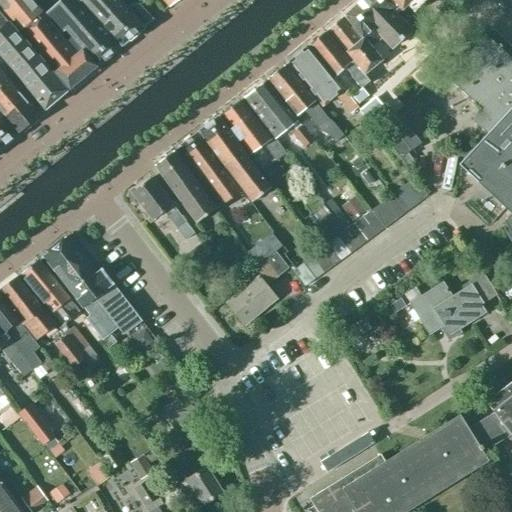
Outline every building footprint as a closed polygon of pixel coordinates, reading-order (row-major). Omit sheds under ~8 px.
[(0,0),(0,6),(68,90),(95,67),(81,49),(75,53),(59,34),(59,33),(39,9),(38,9),(30,0),(0,0)] [(59,33),(68,26),(72,31),(70,33),(97,66),(118,48),(77,0),(64,0),(50,12),(43,5),(39,9),(59,33)] [(79,0),(122,46),(144,28),(143,27),(152,20),(138,5),(133,4),(126,9),(117,0),(79,0)] [(340,43),(354,60),(365,74),(381,60),(370,47),(382,37),(392,49),(412,31),(393,12),(398,7),(391,0),(362,0),(343,16),(363,37),(359,40),(353,32),(340,43)] [(393,0),(402,10),(407,5),(414,11),(425,0),(393,0)] [(0,14),(0,57),(14,74),(43,111),(66,92),(35,55),(0,14)] [(341,18),(328,29),(340,43),(353,32),(341,18)] [(335,77),(346,68),(352,76),(351,76),(361,88),(369,81),(364,75),(365,74),(354,60),(351,62),(325,31),(308,45),(335,77)] [(511,58),(485,34),(446,77),(480,109),(471,119),(486,134),(511,106),(511,58)] [(350,113),(359,106),(335,77),(308,45),(288,62),(324,105),(336,95),(350,113)] [(327,136),(328,135),(333,142),(343,134),(332,121),(327,117),(321,108),(315,100),(285,64),(267,79),(297,115),(303,109),(317,128),(327,136)] [(0,113),(17,133),(37,117),(0,73),(0,113)] [(270,131),(275,137),(292,124),(296,129),(293,132),(305,146),(313,140),(264,82),(244,97),(270,131)] [(361,89),(352,96),(358,103),(368,96),(361,89)] [(277,160),(287,152),(275,137),(270,131),(267,133),(241,99),(220,115),(250,154),(264,144),(277,160)] [(511,106),(486,134),(458,164),(511,213),(511,211),(511,106)] [(0,146),(17,133),(0,113),(0,146)] [(271,187),(218,116),(198,131),(251,202),(271,187)] [(251,202),(198,131),(178,147),(222,204),(234,195),(241,190),(250,202),(251,202)] [(174,150),(155,164),(196,223),(216,208),(197,184),(174,150)] [(408,152),(400,157),(407,168),(415,162),(408,152)] [(164,212),(185,239),(195,232),(173,204),(152,177),(132,193),(153,220),(164,212)] [(406,184),(418,201),(427,195),(415,178),(406,184)] [(408,209),(418,201),(406,184),(396,192),(408,209)] [(345,229),(351,224),(322,186),(314,191),(343,230),(345,229)] [(408,209),(396,192),(388,197),(400,214),(408,209)] [(341,206),(352,221),(366,211),(355,196),(341,206)] [(400,214),(388,197),(379,204),(389,217),(392,220),(400,214)] [(392,220),(389,217),(379,204),(371,210),(383,227),(392,220)] [(383,227),(371,210),(362,217),(374,234),(383,227)] [(330,233),(339,226),(332,217),(323,223),(322,221),(311,230),(319,239),(329,232),(330,233)] [(365,240),(374,234),(362,217),(353,223),(365,240)] [(365,240),(353,223),(351,224),(345,229),(357,246),(365,240)] [(336,235),(337,237),(348,252),(357,246),(345,229),(343,230),(336,235)] [(337,237),(336,235),(327,242),(340,259),(348,252),(337,237)] [(272,236),(257,248),(265,258),(281,246),(272,236)] [(44,256),(85,307),(88,304),(95,312),(86,319),(109,347),(116,342),(110,334),(119,328),(124,334),(142,321),(113,284),(114,284),(101,268),(95,273),(67,237),(44,256)] [(202,242),(181,258),(189,268),(209,252),(202,242)] [(340,259),(327,242),(319,248),(331,265),(340,259)] [(319,248),(309,255),(322,272),(331,265),(319,248)] [(277,277),(288,268),(276,252),(264,261),(247,275),(252,282),(226,303),(244,325),(276,298),(266,286),(277,277)] [(309,255),(301,261),(313,278),(322,272),(309,255)] [(39,260),(21,274),(62,325),(70,318),(61,307),(70,299),(39,260)] [(481,270),(468,278),(471,284),(451,296),(443,282),(410,302),(429,334),(444,325),(450,334),(485,312),(480,303),(495,293),(481,270)] [(0,295),(26,329),(36,341),(56,325),(18,276),(0,290),(0,295)] [(0,295),(0,325),(33,370),(41,364),(32,352),(39,347),(26,329),(0,295)] [(389,305),(394,313),(406,306),(401,298),(389,305)] [(357,322),(343,330),(349,340),(363,332),(357,322)] [(17,368),(24,376),(33,370),(0,325),(0,350),(2,349),(16,368),(17,368)] [(63,335),(65,336),(78,353),(88,346),(73,327),(63,335)] [(74,368),(84,360),(78,353),(65,336),(56,344),(74,368)] [(493,412),(492,412),(510,435),(511,434),(511,436),(511,380),(485,402),(493,412)] [(178,433),(196,418),(197,419),(200,416),(189,402),(184,407),(177,398),(160,412),(178,434),(179,433),(178,433)] [(44,443),(48,450),(58,442),(53,436),(28,405),(18,414),(43,444),(44,443)] [(405,511),(488,461),(482,452),(510,435),(492,412),(493,412),(467,428),(459,415),(384,461),(380,454),(308,498),(316,511),(405,511)] [(204,428),(197,419),(196,418),(178,433),(179,433),(186,443),(204,428)] [(166,445),(174,455),(184,446),(176,437),(166,445)] [(99,458),(108,472),(122,462),(113,449),(99,458)] [(130,462),(140,480),(154,471),(143,454),(130,462)] [(88,470),(98,484),(110,476),(100,461),(88,470)] [(170,484),(187,511),(191,511),(223,493),(207,467),(187,479),(185,475),(170,484)] [(23,511),(0,479),(0,511),(23,511)] [(166,511),(146,481),(133,489),(147,511),(166,511)] [(62,484),(50,493),(57,502),(69,493),(62,484)] [(36,487),(20,498),(30,511),(31,511),(47,502),(36,487)]
